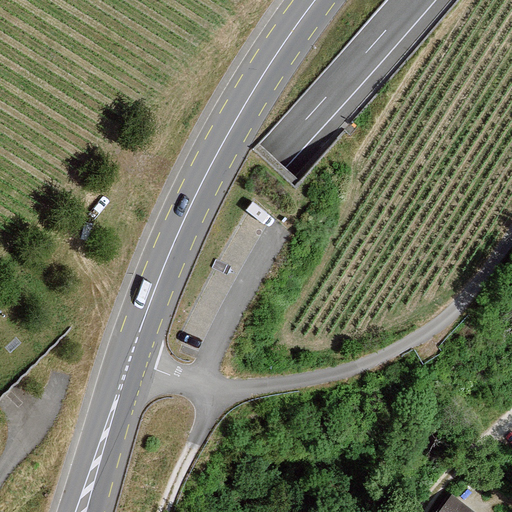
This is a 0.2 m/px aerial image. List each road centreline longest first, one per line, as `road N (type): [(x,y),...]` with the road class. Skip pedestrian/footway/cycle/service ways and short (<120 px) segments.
road 1 (motorway): [(0,440),(412,0)]
road 2 (motorway): [(325,0),(232,104),(0,329)]
road 3 (unclassified): [(511,238),(477,288),(421,339),(355,368),(228,390),(129,358)]
road 4 (primary): [(315,0),(202,180),(129,358)]
road 5 (primary): [(129,358),(80,511)]
road 6 (track): [(511,403),(427,511)]
